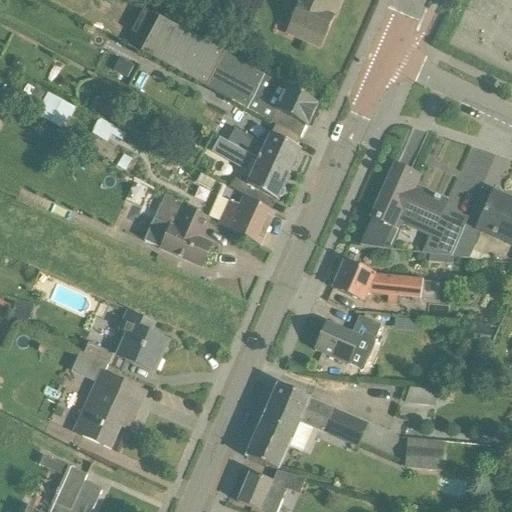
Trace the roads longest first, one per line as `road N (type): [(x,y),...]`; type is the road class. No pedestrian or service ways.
road 1 (residential): [(190,511),(391,56)]
road 2 (residential): [(511,116),(391,56)]
